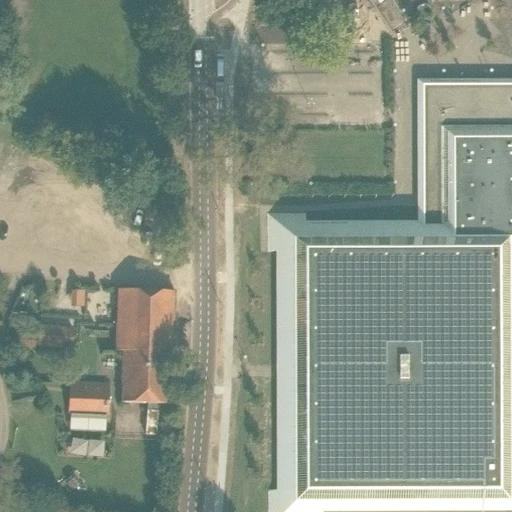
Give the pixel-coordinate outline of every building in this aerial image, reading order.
[(268,214),(266,214),(267,252),(275,252),(276,491),(268,491),(267,511),(511,511),(511,80),(475,80),(415,80),(415,118),(416,199),(416,207),(416,222),(304,222),(304,214),(268,214)] [(173,292),(153,291),(116,290),(114,352),(121,352),(119,402),(170,404),(173,292)] [(38,325),(36,347),(72,350),(74,329),(38,325)] [(69,384),(68,412),(107,414),(108,386),(69,384)] [(106,419),(70,417),(70,433),(106,434),(106,419)]
